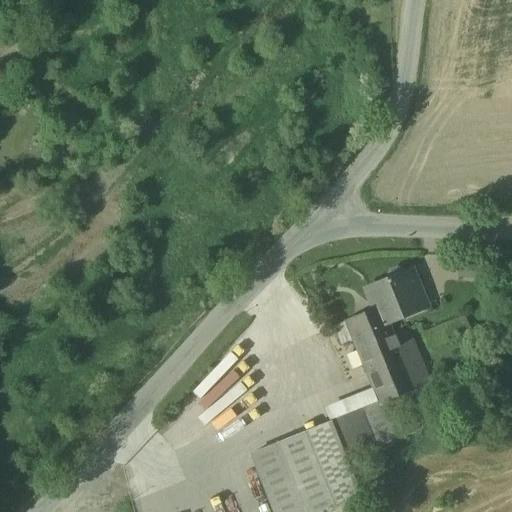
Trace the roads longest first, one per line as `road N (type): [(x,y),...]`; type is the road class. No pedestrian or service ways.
road 1 (residential): [(317,225),(36,511)]
road 2 (residential): [(418,0),(402,111),(317,225)]
road 3 (unclassified): [(511,221),(317,225)]
